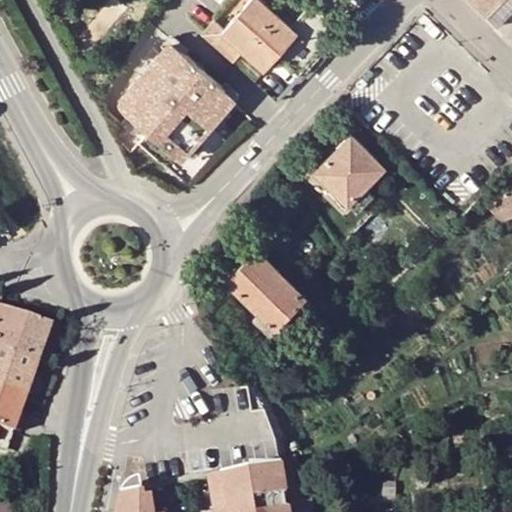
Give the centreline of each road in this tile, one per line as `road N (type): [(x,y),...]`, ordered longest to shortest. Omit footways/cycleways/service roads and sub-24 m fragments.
road 1 (unclassified): [(134,205),(31,0)]
road 2 (residential): [(215,192),(373,33)]
road 3 (tertiary): [(69,511),(141,308)]
road 4 (tertiary): [(81,304),(88,340),(68,511)]
